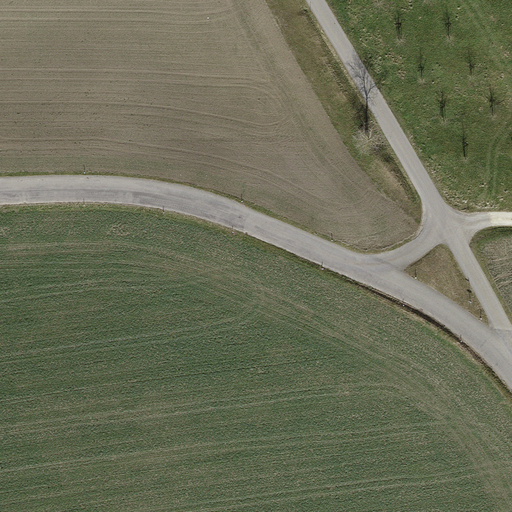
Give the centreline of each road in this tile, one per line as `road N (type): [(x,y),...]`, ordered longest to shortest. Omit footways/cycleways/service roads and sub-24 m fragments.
road 1 (motorway): [(297,0),(303,111),(367,511)]
road 2 (motorway): [(511,448),(485,308),(451,0)]
